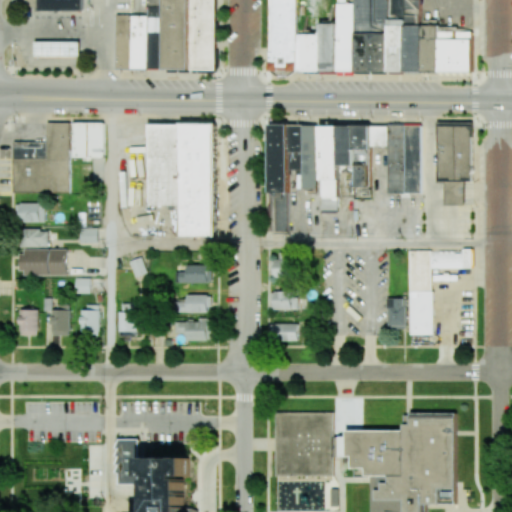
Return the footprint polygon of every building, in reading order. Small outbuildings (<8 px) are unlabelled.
[(83,0),(37,0),(38,10),(83,10),(83,0)] [(166,69),(192,70),(192,0),(166,0),(166,6),(166,69)] [(216,0),(216,70),(192,70),(192,0),(216,0)] [(269,0),(297,0),(297,34),(296,70),(269,70),(269,0)] [(355,0),(388,0),(388,71),(355,71),(355,3),(355,0)] [(405,0),(405,71),(388,71),(388,0),(405,0)] [(422,0),(422,25),(422,71),(405,71),(405,0),(422,0)] [(355,3),(355,71),(337,71),(337,23),(337,3),(355,3)] [(150,69),(166,69),(166,6),(150,6),(150,15),(150,69)] [(133,14),(116,14),(116,68),(133,68),(133,14)] [(133,69),(133,68),(133,14),(150,15),(150,69),(133,69)] [(337,23),(320,23),(320,34),(320,71),(337,71),(337,23)] [(439,71),(422,71),(422,25),(439,25),(439,31),(439,71)] [(473,31),(439,31),(439,71),(473,71),(473,31)] [(303,34),(320,34),(320,71),(303,71),(303,70),(303,34)] [(35,41),(80,41),(80,57),(35,57),(35,41)] [(105,122),(47,122),(47,142),(14,142),(14,192),(71,193),(71,158),(91,158),(91,157),(105,157),(105,122)] [(184,236),(182,123),(218,122),(220,236),(184,236)] [(288,193),(269,193),(270,125),(288,125),(288,193)] [(438,182),(445,182),(445,204),(464,205),(465,181),(472,182),(473,126),(439,125),(438,182)] [(406,193),(406,126),(423,126),(423,193),(406,193)] [(321,181),(321,127),(338,127),(338,181),(321,181)] [(45,222),(45,202),(20,203),(21,222),(45,222)] [(98,242),(98,227),(81,228),(81,243),(98,242)] [(23,248),(49,247),(48,229),(22,230),(23,248)] [(67,249),(22,249),(21,274),(67,275),(67,249)] [(410,250),(411,335),(434,334),(433,268),(473,268),(473,250),(410,250)] [(292,276),(292,252),(280,253),(280,259),(271,259),(272,277),(292,276)] [(136,277),(130,261),(141,256),(148,272),(136,277)] [(189,265),(209,265),(209,283),(189,283),(189,265)] [(76,278),(91,278),(91,293),(76,293),(76,278)] [(275,310),(298,309),(298,291),(275,292),(275,310)] [(179,312),(210,312),(211,295),(187,295),(187,301),(180,301),(179,312)] [(407,298),(388,298),(389,328),(407,328),(407,298)] [(70,335),(70,304),(53,304),(53,335),(70,335)] [(100,306),(82,306),(82,335),(100,335),(100,306)] [(20,310),(20,335),(38,334),(38,309),(20,310)] [(119,335),(137,336),(137,312),(119,312),(119,335)] [(180,333),(187,332),(187,340),(211,340),(211,319),(179,320),(180,333)] [(274,324),(274,341),(299,340),(299,323),(274,324)] [(334,475),(334,456),(339,456),(339,436),(334,436),(334,412),(277,412),(277,476),(334,475)] [(369,511),(426,511),(427,503),(457,503),(457,413),(411,413),(411,424),(404,424),(404,430),(348,430),(348,436),(340,436),(340,456),(353,456),(353,468),(370,469),(369,511)] [(149,484),(149,511),(142,511),(197,511),(188,507),(183,508),(183,480),(189,476),(189,458),(140,458),(140,439),(117,439),(118,484),(149,484)]
